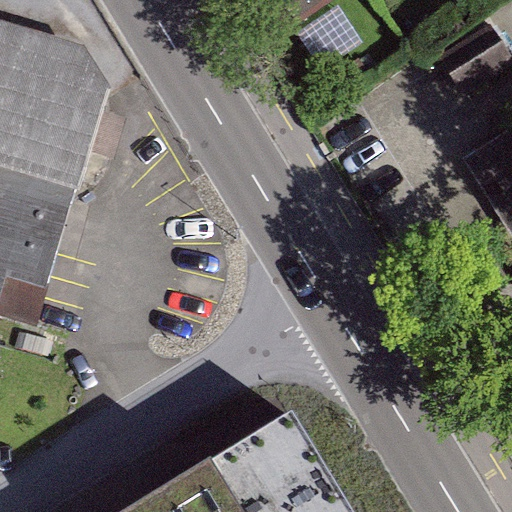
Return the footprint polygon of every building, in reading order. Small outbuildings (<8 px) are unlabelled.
[(295,0),(253,0),(267,20),(295,0)] [(0,303),(40,315),(103,95),(82,55),(0,31),(0,303)] [(511,70),(489,34),(441,64),(463,100),(511,70)] [(511,139),(468,167),(511,237),(511,254),(507,257),(511,264),(511,139)] [(349,511),(303,435),(174,511),(349,511)]
